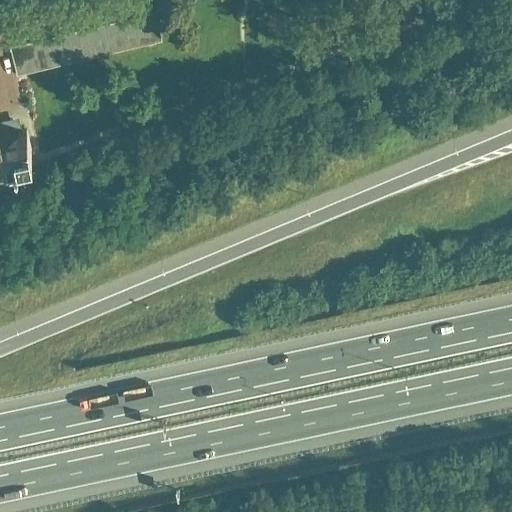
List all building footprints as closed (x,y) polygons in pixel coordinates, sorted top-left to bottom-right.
[(161,42),(154,13),(153,14),(143,16),(150,45),(161,42)] [(150,45),(143,16),(131,19),(139,47),(150,45)] [(139,47),(131,19),(120,21),(128,50),(139,47)] [(128,50),(120,21),(109,24),(116,52),(128,50)] [(116,52),(109,24),(98,27),(105,55),(116,52)] [(105,55),(98,27),(87,29),(94,58),(105,55)] [(94,58),(87,29),(76,32),(83,60),(94,58)] [(83,60),(76,32),(65,34),(72,63),(83,60)] [(72,63),(65,34),(54,37),(61,65),(72,63)] [(61,65),(54,37),(43,40),(50,68),(61,65)] [(50,68),(43,40),(32,42),(39,71),(50,68)] [(39,71),(32,42),(21,45),(28,73),(39,71)] [(28,73),(21,45),(10,47),(16,76),(25,74),(28,73)] [(31,149),(26,130),(20,131),(19,128),(12,121),(1,124),(0,129),(0,134),(0,136),(5,155),(31,149)] [(33,163),(34,176),(49,174),(47,161),(33,163)]
